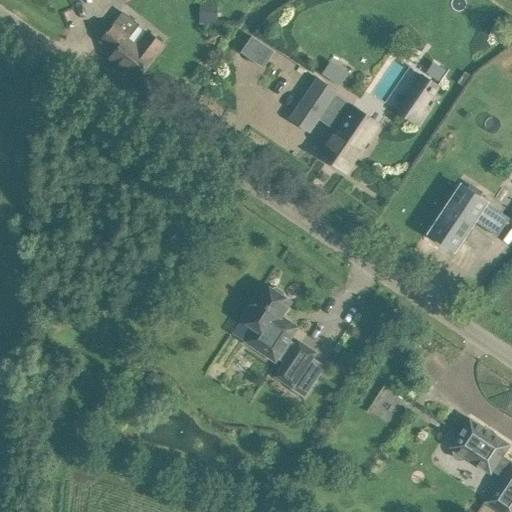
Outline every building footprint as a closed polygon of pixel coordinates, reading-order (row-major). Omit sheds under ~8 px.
[(201,2),(200,24),(210,24),(217,24),(218,20),(218,2),(201,2)] [(163,44),(149,33),(138,46),(128,39),(139,25),(123,13),(101,40),(115,51),(110,57),(137,78),(153,58),(152,57),(163,44)] [(251,33),(239,50),(262,65),(273,48),(251,33)] [(465,72),(458,82),(463,86),(470,75),(465,72)] [(406,98),(397,111),(418,125),(429,108),(425,106),(439,86),(422,75),(407,98),(406,98)] [(319,118),(330,102),(338,91),(318,77),(289,119),(309,133),(319,118)] [(348,114),(330,102),(319,118),(337,130),(320,154),(319,153),(319,154),(347,174),(348,172),(347,172),(380,123),(379,122),(377,125),(353,108),(355,106),(354,105),(348,114)] [(474,221),(498,236),(510,217),(461,185),(430,232),(455,249),(474,221)] [(272,288),(265,283),(241,320),(259,332),(250,345),(275,362),(294,333),(281,325),(280,318),(292,301),(284,296),(283,292),(277,287),(272,288)] [(293,387),(306,367),(289,356),(276,376),(293,387)] [(487,499),(485,501),(487,502),(488,502),(502,511),(511,511),(511,461),(511,462),(510,464),(501,458),(508,446),(508,447),(510,444),(508,443),(507,443),(493,434),(494,434),(494,433),(486,428),(486,429),(472,420),(472,419),(470,418),(469,420),(469,421),(453,445),(452,447),(454,449),(454,448),(455,449),(454,450),(454,451),(454,452),(454,453),(454,454),(454,455),(455,456),(456,457),(458,458),(459,459),(461,459),(463,459),(464,458),(466,457),(467,455),(489,471),(491,473),(493,471),(492,470),(496,466),(509,475),(498,491),(494,489),(487,500),(487,499)]
